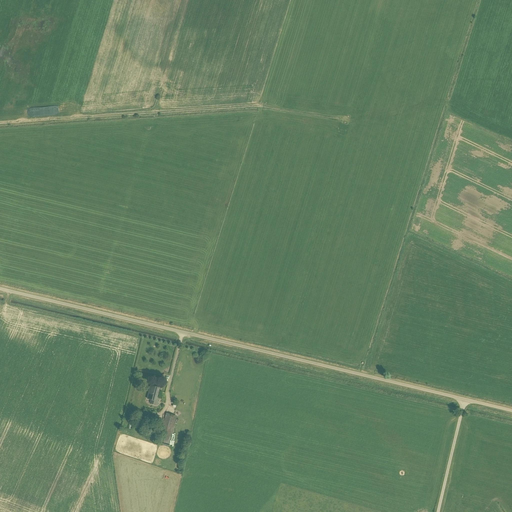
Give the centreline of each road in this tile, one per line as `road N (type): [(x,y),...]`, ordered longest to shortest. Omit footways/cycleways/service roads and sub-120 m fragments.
road 1 (unclassified): [(511,410),(0,289)]
road 2 (track): [(0,122),(255,105),(347,117)]
